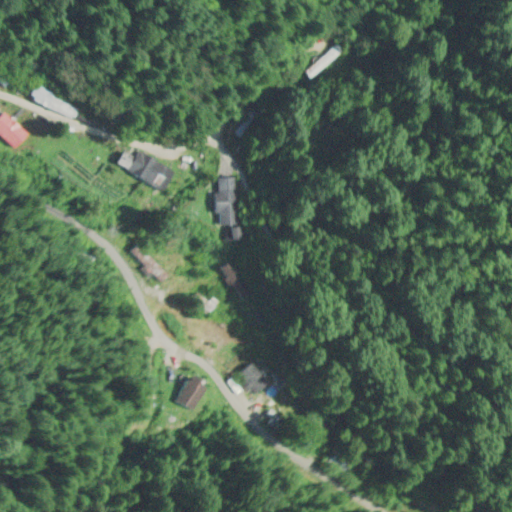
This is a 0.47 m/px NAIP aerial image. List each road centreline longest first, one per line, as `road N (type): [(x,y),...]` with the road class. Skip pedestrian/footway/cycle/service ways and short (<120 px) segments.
road 1 (residential): [(0,171),(96,238),(143,291),(169,338),(211,369),(269,432),(382,511)]
road 2 (residential): [(0,96),(118,142),(175,147)]
road 3 (residential): [(285,444),(333,369),(327,289)]
